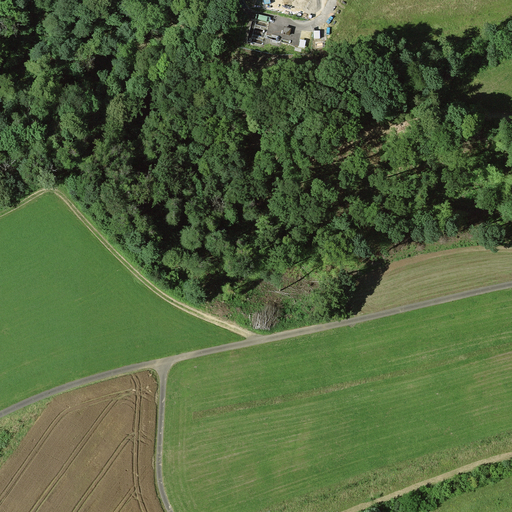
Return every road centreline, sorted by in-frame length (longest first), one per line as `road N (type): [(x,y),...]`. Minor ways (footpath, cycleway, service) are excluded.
road 1 (track): [(511,285),(130,369),(0,417)]
road 2 (track): [(511,118),(421,120),(308,158),(276,157),(267,138)]
road 3 (track): [(164,362),(159,478),(171,511)]
